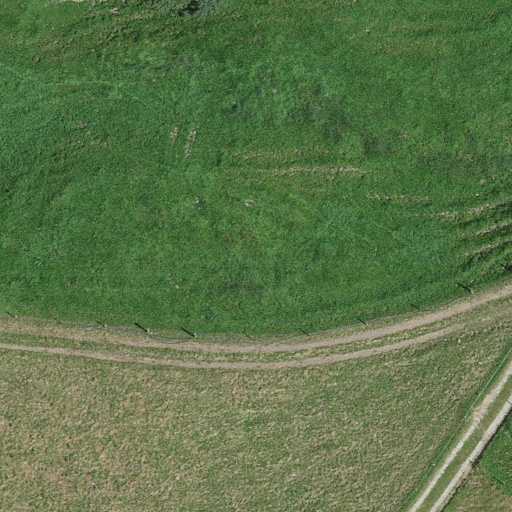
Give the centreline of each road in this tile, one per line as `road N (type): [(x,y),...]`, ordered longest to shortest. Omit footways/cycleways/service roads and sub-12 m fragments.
road 1 (track): [(0,346),(222,370),(330,365),(421,344),(511,307)]
road 2 (track): [(511,389),(425,511)]
